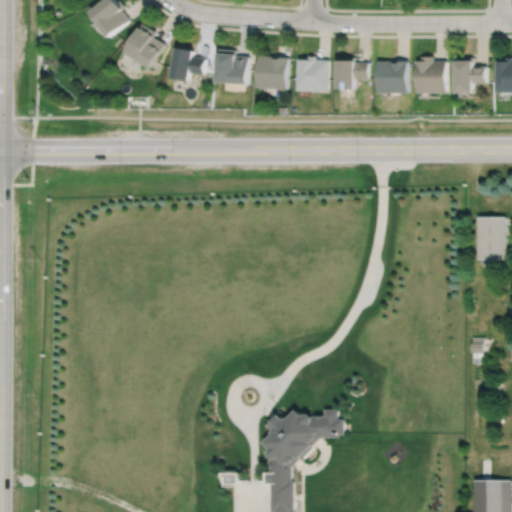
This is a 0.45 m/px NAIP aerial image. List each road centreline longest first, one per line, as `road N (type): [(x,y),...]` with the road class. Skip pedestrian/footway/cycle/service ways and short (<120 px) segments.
road 1 (tertiary): [(0,148),(511,147)]
road 2 (residential): [(170,0),(216,14),(322,21),(511,22)]
